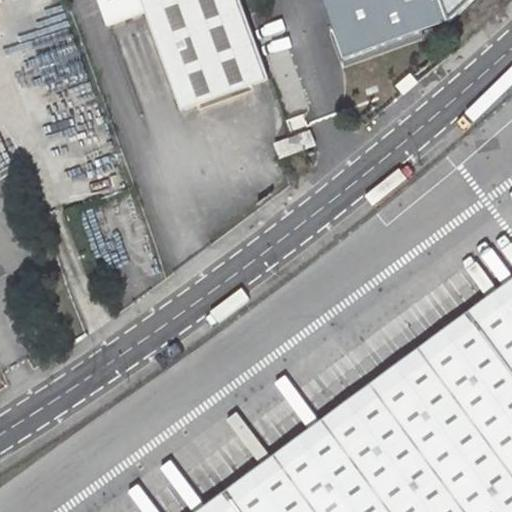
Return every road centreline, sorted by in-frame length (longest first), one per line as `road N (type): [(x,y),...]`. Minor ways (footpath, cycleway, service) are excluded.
road 1 (unclassified): [(0,428),(179,316),(372,161),(511,33)]
road 2 (unknown): [(511,174),(20,511)]
